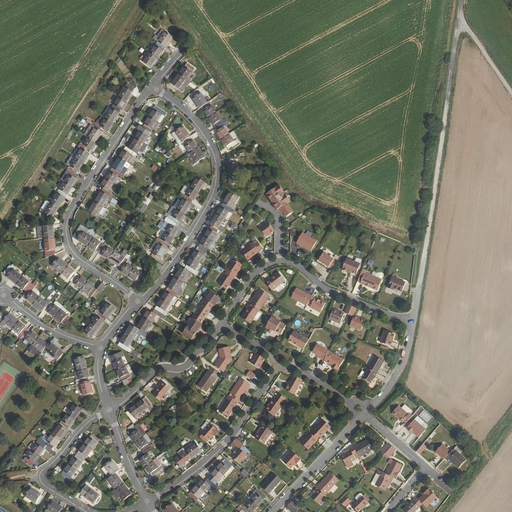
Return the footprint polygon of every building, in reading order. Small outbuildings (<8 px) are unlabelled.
[(163,32),(156,42),(164,48),(171,38),(163,32)] [(164,48),(156,42),(149,52),(157,58),(164,48)] [(157,58),(149,52),(142,63),(149,68),(157,58)] [(126,63),(119,67),(126,80),(133,76),(126,63)] [(183,66),(178,73),(186,79),(193,69),(186,63),(184,66),(183,66)] [(178,73),(170,84),(182,93),(190,82),(186,79),(178,73)] [(126,84),(124,87),(132,92),(134,89),(126,84)] [(132,92),(124,87),(117,97),(125,103),(132,92)] [(191,98),(198,109),(200,108),(207,103),(199,93),(191,98)] [(125,103),(117,97),(110,108),(119,113),(125,103)] [(215,113),(208,102),(207,103),(200,108),(207,118),(215,113)] [(152,109),(148,117),(156,122),(161,115),(163,111),(155,106),(153,109),(152,109)] [(119,113),(110,108),(103,119),(112,124),(119,113)] [(220,120),(215,113),(207,118),(214,128),(226,120),(224,117),(220,120)] [(103,119),(100,116),(95,124),(98,126),(103,119)] [(156,122),(148,117),(143,124),(143,125),(141,128),(149,133),(151,129),(156,122)] [(112,124),(103,119),(98,126),(95,124),(93,122),(91,125),(102,133),(104,129),(107,131),(112,124)] [(228,124),(226,120),(214,128),(216,132),(215,133),(220,140),(228,134),(223,127),(228,124)] [(102,133),(91,125),(89,128),(92,131),(87,138),(95,143),(102,133)] [(189,137),(182,127),(174,132),(181,143),(189,137)] [(149,133),(141,128),(139,131),(134,138),(142,144),(149,133)] [(231,138),(228,134),(220,140),(227,150),(238,143),(236,141),(236,140),(235,140),(233,141),(231,138)] [(191,140),(189,137),(181,143),(188,153),(196,147),(191,140)] [(95,143),(87,138),(82,146),(79,144),(77,147),(88,154),(90,151),(95,143)] [(142,144),(134,138),(129,146),(130,146),(128,149),(136,154),(142,144)] [(88,154),(77,147),(75,150),(78,152),(73,159),(82,165),(89,154),(88,154)] [(204,158),(196,147),(188,153),(196,163),(204,158)] [(136,154),(128,149),(126,152),(123,150),(118,158),(126,163),(131,155),(134,157),(136,154)] [(126,163),(118,158),(111,168),(119,173),(123,175),(126,169),(123,167),(126,163)] [(73,159),(67,170),(75,175),(77,172),(82,165),(73,159)] [(228,160),(228,173),(238,172),(237,159),(228,160)] [(119,173),(111,168),(109,171),(104,179),(113,184),(119,173)] [(68,175),(63,182),(71,188),(76,180),(75,180),(77,176),(75,175),(67,170),(65,173),(68,175)] [(238,172),(228,173),(229,185),(238,185),(238,172)] [(198,193),(204,183),(196,178),(189,188),(198,193)] [(113,184),(104,179),(100,186),(102,188),(101,191),(109,196),(110,194),(108,192),(113,184)] [(147,190),(152,192),(157,182),(153,179),(147,190)] [(63,182),(56,193),(64,198),(66,195),(67,195),(71,188),(63,182)] [(189,188),(185,185),(180,193),(182,194),(185,196),(189,188)] [(280,208),(287,217),(293,213),(287,204),(290,201),(286,195),(284,196),(282,193),(284,192),(279,186),(267,194),(277,210),(280,208)] [(193,201),(198,193),(189,188),(185,196),(182,194),(179,197),(191,204),(193,200),(193,201)] [(54,196),(49,204),(57,209),(62,202),(62,201),(64,198),(56,193),(54,191),(52,195),(54,196)] [(109,196),(101,191),(94,202),(102,207),(109,196)] [(229,193),(222,204),(230,209),(237,198),(229,193)] [(191,204),(179,197),(177,200),(181,202),(176,209),(184,215),(188,207),(193,210),(195,207),(191,204)] [(49,204),(45,201),(40,209),(44,211),(49,204)] [(102,207),(94,202),(87,213),(92,216),(95,218),(102,207)] [(49,204),(44,211),(43,215),(51,220),(57,209),(49,204)] [(232,214),(234,211),(230,209),(222,204),(221,207),(220,207),(215,214),(224,220),(228,212),(232,214)] [(173,208),(172,207),(167,214),(171,217),(176,209),(173,208)] [(171,217),(169,220),(177,225),(179,222),(184,215),(176,209),(171,217)] [(224,220),(215,214),(208,225),(210,226),(218,231),(221,233),(223,230),(219,227),(224,220)] [(177,225),(169,220),(167,223),(170,225),(165,233),(173,238),(178,230),(175,228),(177,225)] [(264,236),(273,230),(267,221),(258,227),(264,236)] [(51,226),(37,227),(38,231),(39,231),(42,231),(43,239),(53,239),(52,230),(51,226)] [(75,233),(79,236),(84,228),(80,226),(75,233)] [(208,229),(203,236),(212,242),(218,231),(210,226),(208,229)] [(79,236),(76,240),(87,247),(92,239),(86,234),(88,231),(84,228),(79,236)] [(215,243),(221,233),(218,231),(212,242),(215,243)] [(173,238),(165,233),(158,243),(166,248),(168,244),(169,245),(173,238)] [(301,233),(296,243),(310,251),(316,242),(301,233)] [(378,234),(377,238),(386,242),(388,237),(378,234)] [(212,242),(203,236),(199,244),(197,247),(205,252),(208,254),(210,251),(207,249),(212,242)] [(43,239),(45,258),(54,254),(53,239),(43,239)] [(92,239),(87,247),(98,253),(103,245),(92,239)] [(166,248),(158,243),(151,254),(159,259),(166,248)] [(258,252),(252,243),(241,252),(247,260),(258,252)] [(103,245),(98,253),(100,255),(108,260),(113,252),(103,245)] [(205,252),(197,247),(195,250),(190,258),(198,263),(205,252)] [(120,256),(113,252),(108,260),(119,267),(124,259),(127,255),(123,252),(120,256)] [(329,267),(333,270),(338,263),(323,254),(318,261),(328,268),(329,267)] [(51,266),(61,274),(67,266),(57,258),(51,266)] [(198,263),(190,258),(185,265),(186,265),(184,268),(192,273),(195,275),(197,272),(194,270),(198,263)] [(124,259),(119,267),(122,269),(120,272),(127,277),(133,268),(125,264),(127,261),(124,259)] [(356,275),(360,265),(346,259),(345,262),(343,263),(342,265),(343,267),(343,271),(347,272),(348,271),(352,273),(356,275)] [(225,272),(234,278),(236,275),(235,274),(241,265),(233,260),(227,269),(225,272)] [(5,276),(15,285),(22,277),(9,266),(3,274),(6,276),(5,276)] [(67,266),(61,274),(71,282),(77,274),(73,272),(74,272),(67,266)] [(143,275),(133,268),(127,277),(134,281),(135,281),(138,283),(143,275)] [(174,277),(182,283),(187,275),(190,277),(192,273),(184,268),(182,272),(178,270),(174,277)] [(229,285),(234,278),(225,272),(217,284),(225,290),(229,285)] [(271,278),(265,283),(272,291),(285,281),(279,275),(278,273),(274,275),(271,278)] [(382,280),(380,280),(369,275),(364,273),(360,283),(360,284),(369,288),(369,287),(378,290),(382,280)] [(77,274),(71,282),(80,290),(87,282),(80,276),(80,277),(77,274)] [(22,277),(15,285),(22,290),(23,290),(26,292),(32,285),(22,277)] [(169,285),(168,288),(176,293),(182,283),(174,277),(169,285)] [(402,292),(405,283),(392,278),(388,288),(393,291),(394,289),(402,292)] [(87,282),(80,290),(90,298),(96,291),(96,290),(93,288),(93,287),(87,282)] [(105,287),(102,283),(96,290),(100,293),(105,287)] [(26,292),(22,296),(32,304),(38,297),(31,291),(34,288),(34,287),(32,285),(26,292)] [(160,299),(169,304),(174,296),(176,298),(179,295),(176,293),(168,288),(166,291),(165,291),(160,299)] [(291,298),(306,306),(308,303),(311,297),(296,289),(291,298)] [(252,300),(250,303),(259,309),(260,310),(269,296),(260,290),(253,300),(252,300)] [(192,318),(192,319),(200,324),(201,324),(213,306),(214,307),(216,304),(217,304),(220,300),(210,293),(205,300),(204,300),(198,309),(192,318)] [(38,297),(32,304),(39,310),(41,307),(44,309),(50,302),(47,300),(45,303),(38,297)] [(311,297),(308,303),(311,305),(310,308),(320,313),(325,304),(311,297)] [(154,310),(162,315),(169,304),(160,299),(156,306),(156,307),(154,310)] [(44,309),(54,317),(60,310),(50,302),(44,309)] [(99,313),(106,319),(114,309),(107,303),(101,310),(99,313)] [(259,309),(250,303),(246,309),(244,313),(253,319),(259,309)] [(60,310),(54,317),(64,325),(68,320),(69,318),(66,315),(60,310)] [(143,318),(151,323),(156,315),(163,320),(165,316),(162,315),(154,310),(152,313),(147,310),(143,318)] [(333,310),(329,320),(340,324),(344,314),(333,310)] [(91,323),(98,329),(104,322),(106,319),(99,313),(91,323)] [(5,318),(0,323),(0,326),(2,328),(5,324),(12,329),(18,322),(11,316),(7,320),(5,318)] [(271,317),(265,328),(269,330),(269,329),(271,330),(275,332),(281,334),(286,326),(271,317)] [(354,317),(350,326),(361,331),(365,321),(354,317)] [(136,328),(144,333),(151,323),(143,318),(136,328)] [(192,319),(187,327),(196,333),(197,333),(200,330),(199,329),(200,328),(202,325),(201,324),(200,324),(192,319)] [(18,322),(12,329),(22,337),(27,330),(25,328),(24,327),(18,322)] [(83,332),(90,338),(98,329),(91,323),(83,332)] [(123,335),(132,340),(137,333),(142,336),(144,333),(136,328),(134,331),(131,330),(128,327),(123,335)] [(193,341),(195,337),(194,337),(195,335),(196,333),(187,327),(182,334),(193,341)] [(27,330),(22,337),(31,345),(37,338),(31,332),(30,332),(27,330)] [(288,341),(303,350),(308,341),(293,332),(288,341)] [(127,347),(132,340),(123,335),(119,343),(117,346),(128,353),(130,349),(127,347)] [(383,335),(380,344),(390,347),(393,338),(383,335)] [(37,338),(31,345),(41,353),(47,346),(45,344),(44,343),(37,338)] [(47,346),(41,353),(44,355),(45,355),(46,353),(53,358),(55,356),(58,359),(63,354),(50,343),(47,346)] [(320,360),(323,361),(328,352),(317,345),(312,353),(317,356),(321,358),(320,360)] [(221,359),(215,367),(223,373),(231,360),(229,353),(227,353),(226,348),(218,350),(221,359)] [(115,370),(124,366),(120,358),(124,356),(121,352),(109,358),(115,370)] [(328,352),(323,361),(331,366),(333,367),(333,368),(337,371),(343,360),(328,352)] [(264,359),(255,354),(250,364),(258,368),(260,365),(261,365),(262,363),(264,359)] [(368,369),(376,374),(383,362),(375,356),(368,369)] [(73,359),(76,372),(86,369),(83,357),(73,359)] [(122,381),(126,379),(130,377),(124,366),(115,370),(119,378),(120,378),(121,382),(122,381)] [(86,369),(76,372),(78,380),(75,381),(76,384),(79,384),(89,381),(86,369)] [(210,369),(197,387),(206,393),(218,374),(210,369)] [(371,384),(376,374),(368,369),(362,379),(371,384)] [(249,372),(246,376),(252,380),(255,376),(249,372)] [(293,376),(291,380),(285,391),(293,396),(302,380),(293,376)] [(231,399),(237,403),(249,385),(240,379),(230,394),(233,395),(231,399)] [(89,381),(79,384),(83,396),(92,394),(89,381)] [(170,389),(163,382),(155,392),(152,396),(160,402),(163,398),(162,398),(170,389)] [(231,399),(228,396),(226,400),(226,401),(219,411),(228,417),(231,412),(230,412),(232,409),(232,410),(237,403),(231,399)] [(142,400),(135,405),(141,413),(151,406),(145,398),(143,400),(142,400)] [(283,402),(276,398),(273,401),(272,401),(266,411),(274,417),(281,406),(280,406),(283,402)] [(191,402),(189,404),(196,411),(198,408),(191,402)] [(66,414),(74,420),(82,410),(74,404),(66,414)] [(141,413),(135,405),(125,413),(131,421),(133,423),(136,421),(134,419),(141,413)] [(173,414),(178,409),(174,405),(169,409),(173,414)] [(406,423),(412,416),(409,413),(408,414),(398,406),(392,413),(402,422),(403,420),(406,423)] [(59,424),(66,430),(68,427),(69,427),(74,420),(66,414),(59,424)] [(322,420),(312,431),(320,437),(329,427),(322,420)] [(414,420),(406,428),(410,432),(411,431),(419,437),(425,430),(414,420)] [(51,434),(59,440),(66,430),(59,424),(51,434)] [(135,443),(142,437),(137,430),(140,427),(138,424),(132,429),(127,433),(135,443)] [(201,435),(199,437),(205,443),(207,440),(208,441),(213,435),(214,436),(218,432),(210,424),(200,434),(201,435)] [(263,426),(257,434),(254,438),(263,444),(271,431),(263,426)] [(312,431),(311,430),(300,443),(307,449),(311,444),(316,439),(317,440),(320,437),(312,431)] [(38,440),(46,446),(48,443),(54,447),(59,440),(51,434),(46,441),(40,437),(38,440)] [(83,444),(91,450),(99,440),(91,434),(83,444)] [(150,447),(142,437),(135,443),(140,450),(140,449),(142,452),(150,447)] [(184,447),(189,443),(185,438),(180,442),(184,447)] [(236,439),(232,443),(238,449),(230,458),(238,464),(246,456),(239,450),(243,446),(241,444),(236,439)] [(38,440),(30,450),(38,456),(46,446),(38,440)] [(368,441),(360,445),(354,449),(359,458),(360,458),(373,450),(368,441)] [(76,454),(84,460),(91,450),(83,444),(78,451),(76,454)] [(185,451),(191,459),(201,451),(195,444),(185,451)] [(391,447),(388,444),(381,451),(382,452),(384,454),(385,454),(391,447)] [(416,452),(420,455),(426,447),(423,444),(416,452)] [(435,452),(444,460),(445,458),(451,452),(442,444),(435,452)] [(389,457),(396,449),(392,446),(391,447),(385,454),(389,457)] [(152,450),(150,447),(142,452),(145,456),(139,460),(144,467),(152,461),(147,454),(152,450)] [(354,449),(353,447),(350,449),(351,451),(342,457),(346,465),(352,462),(359,458),(354,449)] [(466,460),(453,449),(451,452),(445,458),(448,461),(449,460),(450,458),(454,462),(453,463),(458,468),(466,460)] [(30,450),(23,460),(30,466),(33,463),(38,456),(30,450)] [(281,460),(289,453),(286,450),(279,458),(281,460)] [(180,467),(191,459),(185,451),(174,459),(180,467)] [(301,460),(292,451),(282,462),(290,469),(294,465),(295,463),(296,465),(301,460)] [(68,464),(76,470),(84,460),(76,454),(74,458),(74,457),(68,464)] [(156,458),(152,461),(157,468),(161,465),(156,458)] [(394,478),(396,479),(399,473),(398,472),(402,465),(390,459),(388,463),(390,464),(385,474),(394,478)] [(221,462),(216,469),(223,475),(231,466),(224,460),(222,463),(221,462)] [(111,476),(114,474),(119,471),(111,461),(104,466),(111,476)] [(157,468),(152,461),(144,467),(149,474),(150,474),(152,477),(163,468),(161,465),(157,468)] [(61,474),(69,480),(76,470),(68,464),(63,471),(63,472),(61,474)] [(216,469),(207,479),(214,485),(223,475),(216,469)] [(244,469),(241,473),(246,478),(249,474),(244,469)] [(385,474),(378,470),(377,474),(381,476),(376,485),(385,490),(387,486),(390,481),(392,481),(394,478),(385,474)] [(281,481),(273,473),(261,487),(268,494),(281,481)] [(321,484),(317,488),(325,495),(338,481),(330,473),(321,484)] [(92,474),(87,481),(90,484),(95,476),(92,474)] [(115,490),(123,484),(117,477),(114,474),(111,476),(107,480),(115,490)] [(381,476),(377,474),(372,483),(376,485),(381,476)] [(202,479),(196,485),(204,492),(209,485),(215,491),(218,488),(214,485),(207,479),(205,481),(202,479)] [(131,495),(123,484),(115,490),(111,492),(117,499),(120,497),(123,501),(126,499),(131,495)] [(191,492),(188,495),(195,501),(204,492),(196,485),(191,492)] [(243,497),(246,492),(237,485),(234,490),(243,497)] [(23,490),(20,495),(24,498),(24,497),(35,503),(40,495),(30,488),(27,492),(23,490)] [(99,496),(89,489),(88,491),(84,488),(80,494),(93,504),(99,496)] [(318,504),(325,495),(317,488),(310,497),(318,504)] [(257,489),(248,498),(250,500),(259,491),(257,489)] [(417,498),(414,501),(420,508),(423,505),(426,508),(437,498),(429,489),(425,494),(419,500),(417,498)] [(250,500),(257,506),(263,500),(265,497),(259,491),(250,500)] [(344,496),(341,499),(347,504),(350,502),(344,496)] [(367,504),(366,503),(361,498),(356,503),(355,504),(354,503),(351,506),(357,511),(361,507),(363,508),(367,504)] [(341,499),(339,502),(344,508),(347,504),(341,499)] [(242,504),(239,507),(244,511),(252,511),(257,506),(250,500),(244,507),(242,505),(242,504)] [(292,500),(289,504),(298,510),(301,505),(293,501),(292,500)] [(414,501),(413,500),(407,506),(408,507),(404,511),(416,511),(421,508),(420,508),(414,501)] [(59,511),(62,509),(51,502),(46,510),(48,511),(59,511)]
